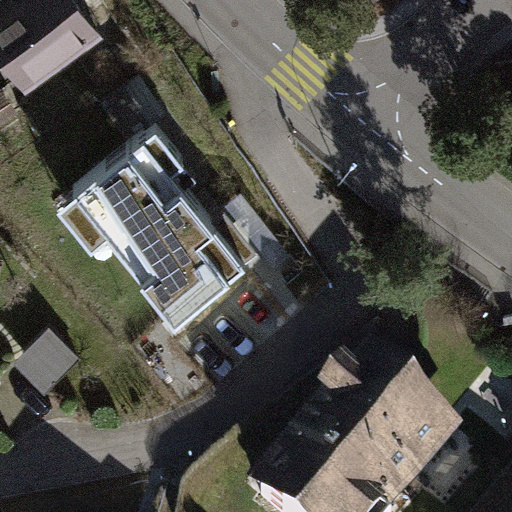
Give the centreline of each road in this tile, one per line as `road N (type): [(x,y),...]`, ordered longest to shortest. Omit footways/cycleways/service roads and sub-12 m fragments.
road 1 (residential): [(365,117),(511,239)]
road 2 (residential): [(229,0),(365,117)]
road 3 (residential): [(483,0),(365,117)]
